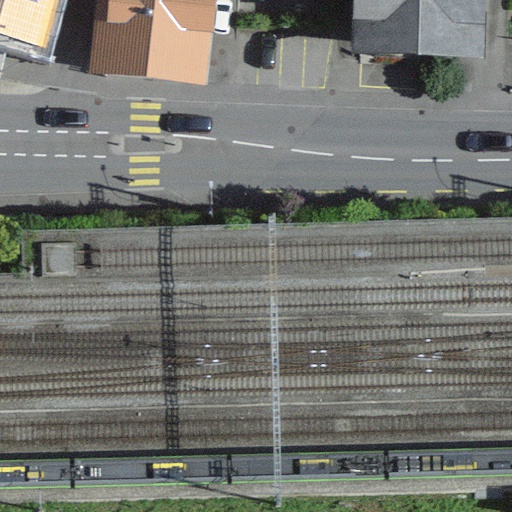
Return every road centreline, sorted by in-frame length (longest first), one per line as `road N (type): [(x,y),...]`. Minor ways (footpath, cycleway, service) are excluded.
road 1 (primary): [(62,171),(145,169),(320,146)]
road 2 (primary): [(320,146),(147,116),(68,113)]
road 3 (primary): [(320,146),(511,153)]
